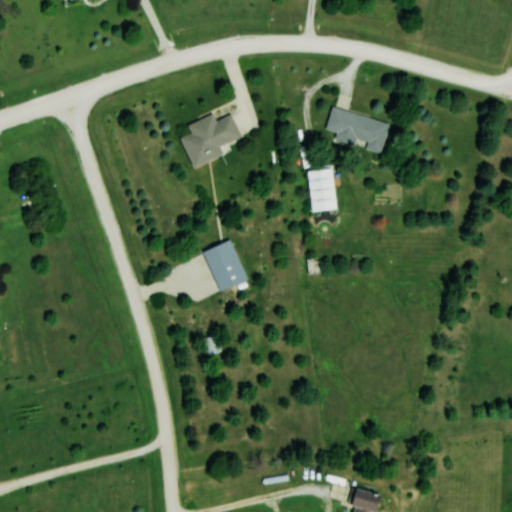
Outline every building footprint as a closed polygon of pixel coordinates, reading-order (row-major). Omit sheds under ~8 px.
[(379,153),(387,122),(329,107),(324,129),(335,132),(333,141),(355,147),(356,146),(379,153)] [(231,113),(213,120),(211,114),(184,124),(188,133),(178,137),(189,167),(221,155),(217,144),(239,137),(231,113)] [(334,210),(331,168),(305,169),(308,211),(334,210)] [(201,249),(215,290),(244,280),(230,239),(201,249)] [(352,507),(350,511),(374,511),(379,495),(351,487),(346,505),(352,507)]
